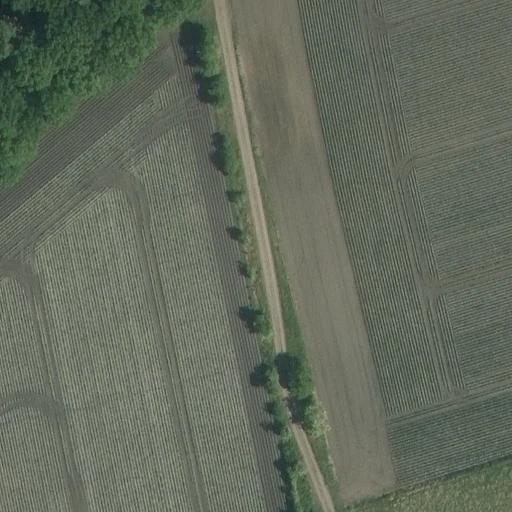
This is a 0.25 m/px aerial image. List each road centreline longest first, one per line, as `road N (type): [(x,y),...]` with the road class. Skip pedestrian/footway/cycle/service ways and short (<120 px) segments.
road 1 (track): [(325,511),(293,415),(216,0)]
road 2 (track): [(118,0),(0,98)]
